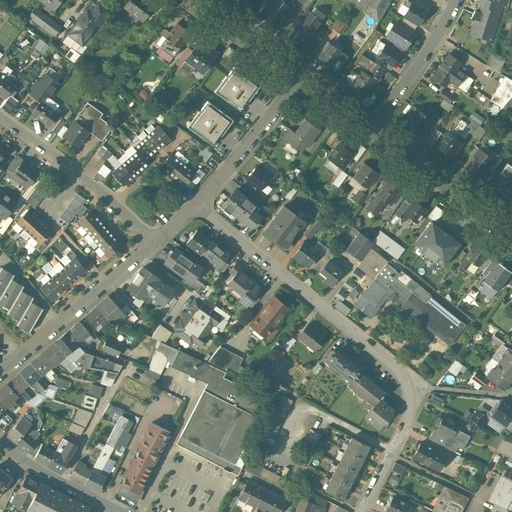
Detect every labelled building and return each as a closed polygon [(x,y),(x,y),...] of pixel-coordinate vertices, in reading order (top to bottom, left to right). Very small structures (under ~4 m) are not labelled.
[(60,0),(40,0),(54,9),(60,0)] [(153,8),(143,0),(129,0),(123,8),(142,22),(153,8)] [(281,0),(267,0),(267,1),(270,3),(261,16),(268,21),(283,1),(281,0)] [(389,0),(350,0),(378,20),(389,0)] [(429,7),(416,0),(407,0),(406,4),(410,6),(405,15),(420,24),(429,7)] [(500,0),(476,0),(476,3),(481,5),(478,12),(474,10),(471,18),(478,20),(473,35),(489,41),(501,5),(499,4),(500,0)] [(283,1),(268,21),(276,27),(286,14),(288,16),(293,9),(283,1)] [(105,12),(97,6),(91,14),(100,20),(105,12)] [(61,27),(35,8),(28,18),(54,37),(61,27)] [(86,10),(61,42),(75,53),(82,43),(100,20),(91,14),(86,10)] [(309,25),(300,19),(288,35),(302,45),(303,45),(308,39),(315,30),(314,29),(309,25)] [(415,30),(400,19),(397,25),(412,35),(415,30)] [(342,20),(335,30),(340,33),(347,24),(342,20)] [(317,24),(312,21),(309,25),(314,29),(317,24)] [(191,35),(176,24),(169,33),(165,30),(161,35),(180,49),(191,35)] [(412,35),(397,25),(392,33),(389,31),(385,37),(404,49),(405,47),(406,47),(407,46),(408,45),(408,44),(408,43),(409,42),(408,41),(412,35)] [(139,33),(133,41),(138,46),(144,38),(139,33)] [(44,54),(50,45),(41,38),(35,47),(44,54)] [(166,50),(152,39),(140,54),(155,65),(166,50)] [(315,44),(308,39),(303,45),(302,45),(299,49),(306,55),(315,44)] [(329,40),(317,56),(331,67),(334,64),(343,51),(329,40)] [(488,47),(477,40),(471,50),(482,57),(488,47)] [(82,43),(75,53),(80,56),(87,47),(82,43)] [(404,49),(394,43),(391,48),(400,54),(404,49)] [(391,48),(385,44),(377,57),(379,59),(376,64),(384,69),(387,64),(392,67),(395,63),(397,64),(399,60),(397,58),(400,54),(391,48)] [(206,53),(196,46),(186,60),(195,67),(203,73),(217,54),(209,49),(206,53)] [(231,64),(239,54),(229,47),(222,57),(231,64)] [(25,69),(33,59),(23,49),(14,59),(25,69)] [(343,51),(334,64),(339,68),(348,55),(343,51)] [(493,53),(487,65),(500,71),(505,59),(493,53)] [(449,54),(440,66),(462,80),(466,74),(457,69),(462,62),(449,54)] [(368,76),(362,72),(352,86),(365,94),(374,81),(375,82),(384,69),(376,64),(368,76)] [(260,85),(234,66),(227,77),(226,76),(222,81),(225,83),(218,93),(215,91),(214,92),(240,111),(248,100),(249,101),(252,96),(249,93),(256,84),(260,86),(260,85)] [(462,80),(440,66),(432,78),(445,87),(449,81),(457,86),(462,80)] [(31,69),(24,78),(29,83),(36,73),(31,69)] [(19,88),(0,74),(0,95),(5,99),(10,93),(13,96),(19,88)] [(58,84),(45,74),(30,94),(39,101),(40,102),(45,95),(48,97),(58,84)] [(511,80),(504,76),(490,100),(502,108),(507,101),(511,94),(511,80)] [(454,98),(442,89),(438,95),(450,103),(454,98)] [(40,102),(39,101),(35,107),(31,112),(31,113),(48,126),(57,114),(40,102)] [(233,120),(207,101),(199,112),(198,111),(195,116),(198,118),(191,128),(187,126),(187,127),(213,146),(220,135),(221,136),(225,131),(222,128),(229,119),(232,121),(233,120)] [(96,111),(87,104),(85,107),(84,107),(83,108),(62,136),(77,147),(88,132),(95,137),(105,124),(105,123),(93,115),(96,111)] [(424,115),(412,106),(401,120),(419,133),(430,119),(424,115)] [(429,108),(424,115),(429,119),(434,112),(429,108)] [(174,125),(164,118),(161,123),(170,129),(174,125)] [(486,130),(470,118),(466,124),(467,124),(464,128),(479,139),(486,130)] [(58,133),(66,122),(61,119),(53,130),(58,133)] [(306,119),(296,133),(289,128),(282,137),(300,151),(305,144),(307,145),(319,129),(306,119)] [(460,119),(450,133),(457,138),(464,128),(467,124),(466,124),(460,119)] [(105,124),(95,137),(101,141),(111,129),(105,124)] [(151,124),(145,130),(149,134),(155,129),(151,124)] [(155,129),(149,134),(160,147),(170,139),(159,126),(155,129)] [(436,129),(426,143),(432,148),(443,133),(436,129)] [(143,131),(138,136),(142,141),(147,136),(143,131)] [(450,133),(449,132),(438,147),(452,157),(463,143),(457,138),(450,133)] [(160,147),(149,134),(147,136),(142,141),(153,154),(160,147)] [(138,136),(132,141),(136,146),(142,141),(138,136)] [(108,149),(114,141),(110,137),(104,145),(108,149)] [(200,144),(191,137),(187,142),(196,149),(200,144)] [(153,154),(142,141),(136,146),(134,148),(148,164),(149,164),(145,160),(153,154)] [(352,154),(338,144),(328,157),(330,159),(327,163),(335,169),(338,164),(342,167),(352,154)] [(102,146),(95,155),(100,159),(107,150),(102,146)] [(212,154),(203,147),(200,151),(209,158),(212,154)] [(131,148),(125,153),(130,158),(135,153),(131,148)] [(148,164),(134,148),(137,152),(135,153),(130,158),(141,171),(148,164)] [(479,149),(465,168),(478,178),(485,169),(487,171),(495,161),(479,149)] [(107,150),(100,159),(105,162),(112,153),(107,150)] [(177,151),(173,156),(179,161),(183,156),(177,151)] [(209,158),(200,151),(196,156),(205,163),(209,158)] [(125,153),(120,158),(124,163),(130,158),(125,153)] [(171,154),(160,167),(168,174),(179,161),(173,156),(171,154)] [(17,156),(6,171),(5,172),(11,177),(22,161),(23,161),(24,160),(17,156)] [(189,161),(183,156),(179,161),(185,166),(189,161)] [(141,171),(130,158),(124,163),(122,165),(133,177),(141,171)] [(118,160),(112,165),(116,170),(122,165),(118,160)] [(23,161),(22,161),(11,177),(10,178),(11,181),(16,185),(19,184),(20,183),(27,188),(28,186),(28,187),(39,173),(23,161)] [(179,161),(168,174),(176,180),(187,167),(185,166),(179,161)] [(104,163),(98,171),(106,177),(112,169),(104,163)] [(364,163),(353,178),(367,188),(372,180),(378,173),(377,172),(364,163)] [(388,169),(382,164),(377,172),(378,173),(372,180),(377,184),(388,169)] [(116,170),(112,173),(123,186),(133,177),(122,165),(116,170)] [(187,167),(176,180),(185,187),(190,180),(195,174),(187,167)] [(263,172),(257,167),(247,178),(261,190),(273,176),(265,169),(263,172)] [(107,179),(97,172),(94,177),(103,184),(107,179)] [(343,172),(334,184),(338,188),(348,175),(343,172)] [(200,179),(195,174),(190,180),(196,185),(200,179)] [(511,181),(503,174),(498,181),(492,188),(505,197),(508,193),(511,188),(511,181)] [(63,183),(53,177),(50,182),(59,188),(63,183)] [(401,190),(388,180),(377,195),(378,195),(386,201),(390,205),(401,190)] [(59,188),(50,182),(46,186),(56,193),(59,188)] [(56,193),(46,186),(43,191),(46,193),(52,198),(56,193)] [(43,191),(37,187),(36,187),(33,191),(42,198),(46,193),(43,191)] [(292,188),(285,197),(289,200),(297,191),(292,188)] [(0,215),(4,218),(16,202),(0,189),(0,215)] [(249,202),(235,190),(224,203),(223,205),(228,210),(237,217),(238,217),(244,222),(252,228),(260,218),(255,214),(259,209),(250,201),(249,202)] [(42,198),(33,191),(30,196),(39,203),(42,198)] [(366,196),(360,191),(350,204),(354,206),(356,203),(359,205),(366,196)] [(86,200),(77,194),(73,198),(82,205),(86,200)] [(378,195),(370,206),(378,212),(386,201),(378,195)] [(39,203),(30,196),(26,201),(36,208),(39,203)] [(82,205),(73,198),(70,203),(79,210),(82,205)] [(427,209),(413,199),(410,204),(403,213),(416,223),(427,209)] [(405,200),(398,210),(403,213),(410,204),(405,200)] [(228,210),(223,205),(224,203),(222,201),(218,206),(226,212),(228,210)] [(79,210),(70,203),(66,208),(75,215),(76,214),(79,210)] [(87,208),(82,205),(79,210),(76,214),(80,218),(87,208)] [(302,220),(283,206),(264,231),(282,245),(286,241),(288,243),(301,226),(298,225),(302,220)] [(378,212),(370,206),(367,210),(375,216),(378,212)] [(75,215),(66,208),(63,213),(72,219),(75,215)] [(391,208),(384,216),(388,219),(394,210),(391,208)] [(28,210),(17,223),(24,230),(36,218),(28,210)] [(91,211),(78,222),(87,232),(99,221),(91,211)] [(72,219),(63,213),(59,218),(69,224),(72,219)] [(36,218),(24,230),(32,237),(43,225),(36,218)] [(69,224),(59,218),(56,222),(65,229),(69,224)] [(315,219),(304,234),(309,238),(320,224),(315,219)] [(99,221),(87,232),(93,239),(106,228),(99,221)] [(432,222),(414,246),(443,267),(460,243),(432,222)] [(43,225),(32,237),(40,244),(51,232),(43,225)] [(106,228),(93,239),(100,247),(112,236),(106,228)] [(197,230),(186,244),(200,255),(203,253),(211,242),(197,230)] [(374,243),(359,232),(346,249),(361,260),(365,255),(374,243)] [(112,236),(100,247),(108,257),(113,252),(115,254),(119,250),(118,248),(121,246),(112,236)] [(400,248),(389,240),(387,244),(381,240),(378,244),(394,256),(400,248)] [(228,255),(211,242),(203,253),(219,266),(223,261),(228,255)] [(319,253),(304,242),(293,256),(300,262),(301,261),(309,267),(319,253)] [(374,243),(365,255),(371,260),(380,247),(374,243)] [(488,255),(476,246),(466,258),(472,263),(479,268),(488,255)] [(329,248),(315,267),(320,271),(327,277),(324,281),(331,287),(343,271),(329,260),(335,254),(329,248)] [(200,268),(174,249),(165,262),(185,277),(190,281),(192,279),(193,277),(198,281),(204,272),(200,269),(200,268)] [(488,255),(479,268),(484,272),(494,259),(488,255)] [(86,271),(75,258),(65,266),(77,279),(86,271)] [(466,258),(461,266),(467,270),(472,263),(466,258)] [(223,261),(219,266),(215,270),(221,275),(228,265),(223,261)] [(498,262),(483,282),(496,292),(511,272),(498,262)] [(241,268),(236,263),(229,272),(234,276),(228,284),(234,289),(235,288),(244,295),(254,283),(255,282),(245,275),(239,271),(241,268)] [(426,301),(413,291),(418,285),(411,278),(405,286),(396,279),(400,275),(386,263),(375,277),(378,280),(356,307),(370,318),(379,308),(378,307),(389,294),(391,296),(390,298),(393,300),(394,299),(396,300),(396,301),(402,305),(400,306),(401,307),(402,305),(414,315),(413,316),(413,317),(414,315),(426,325),(425,326),(425,327),(426,325),(436,333),(435,335),(436,335),(437,334),(450,344),(449,346),(466,325),(430,296),(426,301)] [(1,266),(0,267),(0,295),(12,278),(14,274),(1,266)] [(77,279),(65,266),(58,273),(69,286),(77,279)] [(142,267),(128,288),(138,295),(143,299),(147,293),(163,304),(173,290),(157,279),(158,278),(142,267)] [(69,286),(58,273),(50,279),(61,292),(69,286)] [(350,282),(357,276),(354,273),(342,284),(355,297),(360,292),(350,282)] [(201,286),(192,279),(190,281),(185,277),(181,282),(196,292),(201,286)] [(0,295),(0,296),(0,302),(9,309),(22,289),(24,285),(12,278),(0,295)] [(61,292),(50,279),(41,288),(52,300),(61,292)] [(254,283),(244,295),(239,300),(246,306),(260,288),(254,283)] [(9,309),(7,313),(19,320),(31,300),(34,296),(22,289),(9,309)] [(139,308),(145,300),(143,299),(138,295),(132,303),(139,308)] [(108,297),(96,307),(106,318),(112,312),(117,307),(108,297)] [(274,297),(251,325),(266,337),(266,336),(270,339),(277,330),(274,327),(288,309),(274,297)] [(347,315),(352,309),(339,299),(335,305),(347,315)] [(19,320),(16,324),(28,331),(43,308),(31,300),(19,320)] [(196,300),(186,314),(208,330),(213,324),(221,330),(227,321),(212,311),(196,300)] [(227,321),(230,316),(216,306),(212,311),(227,321)] [(96,307),(85,317),(94,328),(100,323),(106,318),(96,307)] [(116,317),(112,312),(106,318),(110,323),(116,317)] [(122,312),(116,317),(110,323),(112,326),(119,320),(120,322),(128,315),(122,312)] [(182,322),(175,333),(183,338),(184,337),(192,342),(193,341),(200,346),(206,337),(204,336),(208,330),(186,314),(181,321),(182,322)] [(106,318),(100,323),(104,328),(110,323),(106,318)] [(79,322),(67,332),(77,345),(78,344),(90,334),(79,322)] [(158,340),(166,329),(160,325),(151,337),(158,340)] [(307,325),(298,337),(308,345),(310,342),(317,347),(324,338),(307,325)] [(164,343),(172,333),(166,329),(158,340),(164,343)] [(77,345),(67,332),(55,343),(65,355),(77,345)] [(506,341),(496,334),(492,339),(502,347),(506,341)] [(122,346),(106,339),(105,342),(102,349),(118,356),(122,346)] [(179,350),(160,342),(154,354),(167,361),(172,363),(179,350)] [(65,355),(55,343),(42,353),(53,365),(60,360),(65,355)] [(77,345),(65,355),(71,359),(81,351),(82,351),(83,350),(78,344),(77,345)] [(243,358),(220,347),(207,364),(208,365),(224,372),(227,367),(236,372),(243,358)] [(361,369),(335,347),(333,350),(331,352),(332,352),(326,360),(332,365),(331,366),(344,377),(345,376),(351,380),(351,381),(358,372),(359,372),(361,369)] [(511,352),(508,349),(502,357),(504,358),(499,365),(511,374),(511,352)] [(207,364),(179,350),(172,363),(170,367),(201,381),(208,365),(207,364)] [(82,351),(81,351),(71,359),(77,366),(103,371),(106,360),(82,351)] [(53,365),(42,353),(31,364),(41,375),(43,373),(49,368),(53,365)] [(167,361),(154,354),(147,369),(160,375),(167,361)] [(65,355),(60,360),(64,365),(71,359),(65,355)] [(122,365),(106,360),(103,371),(118,373),(122,365)] [(460,370),(465,372),(467,366),(455,360),(449,370),(458,375),(460,370)] [(31,364),(19,374),(29,384),(32,382),(38,377),(41,375),(31,364)] [(268,400),(223,377),(225,372),(227,367),(224,372),(208,365),(201,381),(207,384),(180,436),(236,464),(245,446),(268,400)] [(511,380),(511,374),(499,365),(494,371),(493,370),(487,378),(504,391),(511,380)] [(54,374),(49,368),(43,373),(50,382),(54,378),(52,376),(54,374)] [(359,372),(358,372),(351,381),(351,380),(348,384),(354,389),(353,390),(367,401),(368,400),(374,405),(378,400),(380,397),(380,398),(382,396),(384,393),(359,372)] [(487,382),(476,373),(471,379),(483,388),(487,382)] [(29,384),(19,374),(8,384),(17,394),(26,387),(29,384)] [(38,377),(32,382),(41,392),(47,387),(38,377)] [(68,381),(56,377),(54,385),(65,389),(68,381)] [(103,388),(91,384),(88,396),(99,399),(103,388)] [(54,385),(53,385),(51,391),(58,394),(56,398),(62,399),(65,389),(54,385)] [(16,397),(6,386),(0,390),(0,405),(3,409),(6,406),(13,400),(16,397)] [(26,387),(20,392),(27,400),(33,395),(26,387)] [(97,399),(85,395),(82,407),(93,410),(97,399)] [(292,401),(282,395),(279,400),(290,406),(292,401)] [(443,400),(433,395),(431,400),(441,405),(443,400)] [(17,405),(13,400),(6,406),(10,411),(17,405)] [(290,406),(279,400),(276,406),(286,411),(287,411),(290,406)] [(374,405),(367,414),(373,420),(371,423),(378,428),(380,427),(384,422),(385,423),(391,416),(389,415),(392,411),(378,400),(374,405)] [(511,407),(503,401),(491,416),(506,427),(511,418),(511,407)] [(25,404),(18,412),(24,417),(31,406),(25,404)] [(286,411),(276,406),(273,411),(284,416),(286,411)] [(470,419),(473,413),(468,410),(464,416),(470,419)] [(12,419),(6,412),(3,414),(0,411),(0,418),(1,417),(8,425),(12,419)] [(284,416),(273,411),(271,416),(281,421),(284,416)] [(477,411),(471,420),(481,427),(487,419),(482,416),(483,415),(477,411)] [(30,425),(25,432),(35,439),(40,434),(37,431),(41,426),(40,425),(42,423),(38,415),(30,425)] [(121,416),(106,443),(113,448),(116,443),(119,444),(126,432),(131,422),(121,416)] [(458,423),(443,416),(441,419),(439,418),(436,425),(438,426),(437,429),(436,430),(451,437),(455,429),(458,423)] [(22,417),(7,436),(16,444),(16,443),(25,432),(30,425),(22,417)] [(88,422),(78,417),(75,423),(85,428),(88,422)] [(85,428),(72,423),(67,430),(80,436),(85,428)] [(152,423),(121,484),(121,485),(118,491),(137,501),(140,497),(150,477),(147,475),(166,438),(165,438),(168,431),(152,423)] [(311,429),(305,439),(311,441),(316,431),(311,429)] [(451,437),(436,430),(437,429),(436,429),(433,429),(428,439),(454,453),(455,452),(451,450),(453,445),(462,450),(466,444),(460,441),(451,437)] [(464,433),(455,429),(451,437),(460,441),(464,433)] [(321,434),(316,431),(311,441),(316,444),(321,434)] [(35,439),(25,432),(16,443),(16,444),(28,454),(38,442),(35,439)] [(126,432),(119,444),(125,448),(131,435),(126,432)] [(236,464),(180,436),(176,444),(237,475),(250,449),(245,446),(236,464)] [(369,446),(352,437),(347,445),(350,447),(347,452),(363,459),(369,446)] [(76,446),(63,439),(55,452),(48,466),(62,473),(76,446)] [(511,447),(511,443),(502,439),(496,451),(502,454),(506,447),(511,450),(511,447)] [(98,442),(85,466),(91,469),(104,446),(98,442)] [(446,456),(421,443),(413,457),(439,470),(446,456)] [(47,446),(42,444),(34,459),(48,466),(55,452),(46,448),(47,446)] [(104,446),(91,469),(100,473),(112,450),(104,446)] [(511,450),(506,447),(502,454),(510,458),(501,476),(511,481),(511,450)] [(347,452),(345,450),(341,458),(343,459),(341,464),(356,472),(363,459),(347,452)] [(303,456),(298,453),(293,463),(298,466),(303,456)] [(308,458),(303,456),(298,466),(303,468),(308,458)] [(263,468),(248,460),(244,470),(258,477),(260,474),(263,468)] [(396,461),(392,469),(403,475),(407,467),(396,461)] [(85,466),(77,462),(69,476),(84,484),(91,469),(85,466)] [(341,464),(338,463),(334,471),(337,472),(334,477),(349,485),(356,472),(341,464)] [(273,473),(263,468),(260,474),(269,479),(273,473)] [(11,480),(0,469),(0,493),(1,495),(6,487),(5,486),(11,480)] [(100,473),(91,469),(84,484),(99,491),(106,477),(100,473)] [(280,476),(273,473),(269,479),(276,483),(280,476)] [(334,477),(331,476),(328,484),(330,485),(327,491),(342,499),(349,485),(334,477)] [(511,481),(501,476),(488,501),(495,504),(506,510),(509,503),(507,501),(510,495),(511,495),(511,481)] [(40,485),(25,477),(12,503),(27,510),(40,485)] [(278,511),(285,500),(247,480),(238,498),(257,508),(265,511),(278,511)] [(87,511),(89,509),(40,485),(27,510),(30,511),(87,511)] [(460,511),(467,498),(443,486),(438,497),(440,497),(437,504),(438,504),(435,511),(434,511),(460,511)] [(409,505),(393,497),(386,511),(387,511),(405,511),(409,505)] [(322,511),(324,507),(299,498),(294,511),(322,511)]
